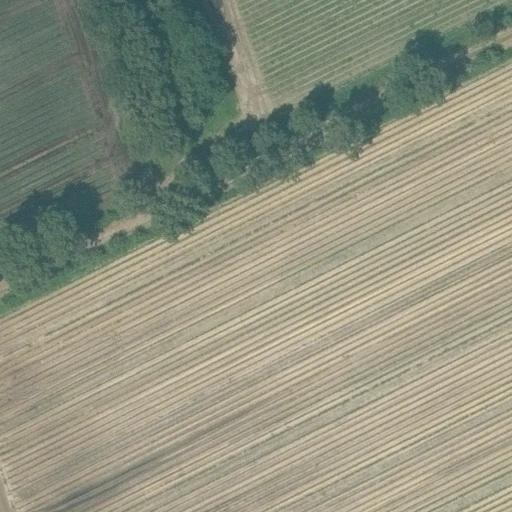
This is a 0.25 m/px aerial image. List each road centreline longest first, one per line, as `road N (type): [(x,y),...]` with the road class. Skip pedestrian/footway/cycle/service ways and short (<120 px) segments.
road 1 (track): [(511,40),(146,218)]
road 2 (track): [(146,218),(0,287)]
